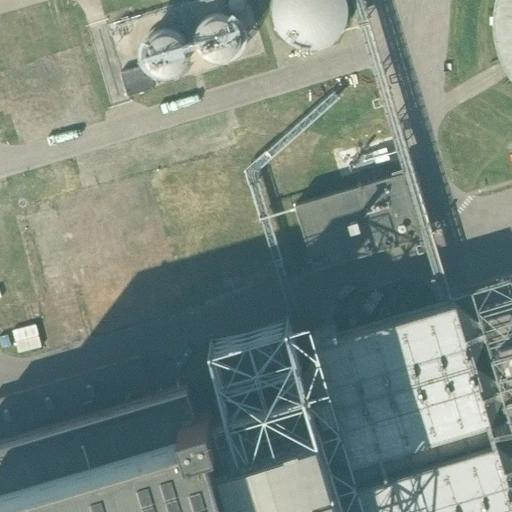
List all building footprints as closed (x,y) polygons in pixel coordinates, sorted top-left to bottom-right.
[(347,27),(347,20),(346,12),(344,5),(341,0),(274,0),(272,4),(269,12),(268,19),(268,27),(270,34),(273,41),(277,47),(283,52),(289,56),(296,59),(304,61),(311,61),(319,59),(326,57),(332,53),(338,48),(342,41),(345,35),(347,27)] [(511,0),(496,0),(495,4),(492,21),(492,38),(496,55),(503,71),(511,84),(511,0)] [(244,42),(244,37),(243,33),(242,28),(239,24),(236,21),(233,18),(229,16),(224,14),(220,14),(215,14),(211,16),(207,18),(203,20),(200,24),(198,28),(196,32),(195,37),(195,41),(196,46),(198,50),(201,54),(204,57),(208,60),(212,61),(217,62),(222,62),(226,61),(230,60),(234,57),(238,54),(240,50),(242,46),(244,42)] [(189,58),(189,54),(188,49),(187,45),(184,41),(181,37),(178,35),(174,32),(169,31),(165,31),(160,31),(156,32),(152,34),(148,37),(145,41),(143,44),(141,49),(140,53),(140,58),(141,62),(143,67),(146,70),(149,74),(153,76),(157,78),(162,79),(167,79),(171,78),(175,76),(179,74),(183,71),(185,67),(187,63),(189,58)] [(140,66),(120,71),(128,96),(152,88),(148,75),(144,76),(140,66)] [(403,174),(295,205),(314,268),(422,236),(403,174)] [(511,511),(511,271),(451,289),(454,298),(316,339),(352,461),(379,453),(385,472),(358,480),(367,511),(511,511)] [(0,511),(346,511),(310,390),(214,419),(210,406),(196,410),(188,383),(151,394),(140,356),(0,397),(0,433),(1,438),(0,438),(0,511)]
